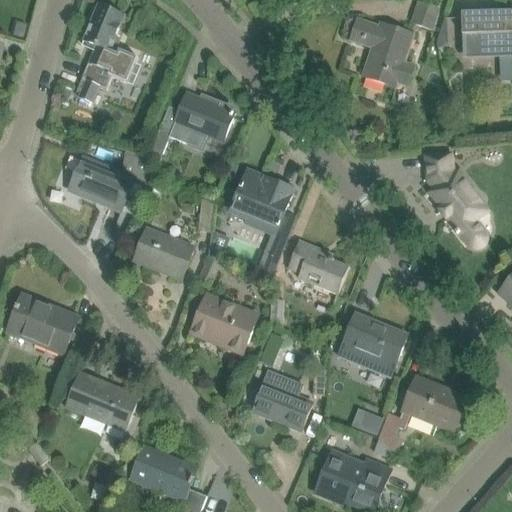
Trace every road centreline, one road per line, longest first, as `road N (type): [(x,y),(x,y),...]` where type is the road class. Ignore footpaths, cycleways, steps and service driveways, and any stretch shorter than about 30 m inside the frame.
road 1 (tertiary): [(511,380),(423,288),(194,0)]
road 2 (residential): [(274,511),(101,287),(5,189)]
road 3 (residential): [(57,0),(5,189)]
